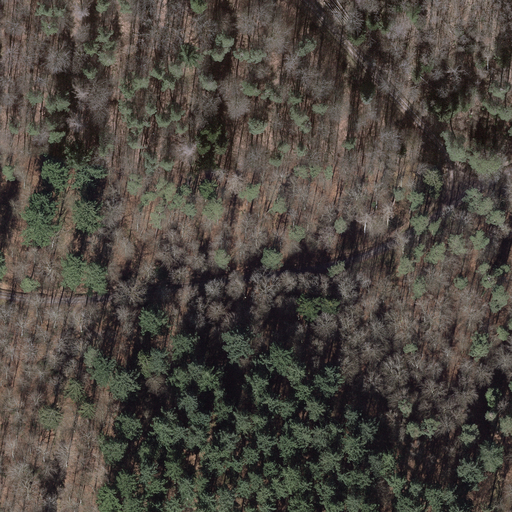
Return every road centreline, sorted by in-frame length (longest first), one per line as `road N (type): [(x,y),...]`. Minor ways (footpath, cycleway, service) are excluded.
road 1 (track): [(302,0),(480,187),(395,243),(339,261),(75,302),(0,293)]
road 2 (track): [(507,511),(472,297),(480,187),(511,171)]
